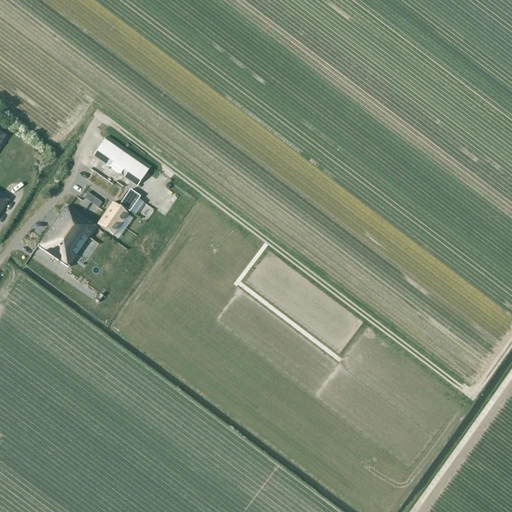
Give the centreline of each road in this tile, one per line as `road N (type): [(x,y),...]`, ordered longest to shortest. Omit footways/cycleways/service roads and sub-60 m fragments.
road 1 (unknown): [(99,118),(464,391),(476,390),(511,340)]
road 2 (track): [(511,375),(413,511)]
